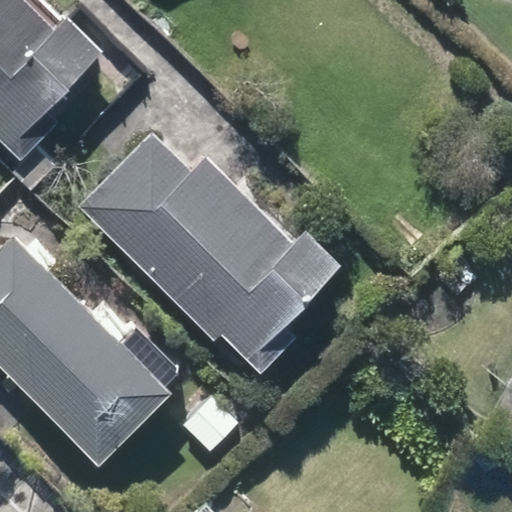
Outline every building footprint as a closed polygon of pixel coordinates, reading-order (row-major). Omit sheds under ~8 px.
[(0,0),(0,131),(20,152),(7,165),(27,184),(49,161),(29,142),(60,110),(52,101),(107,42),(68,6),(55,19),(34,0),(0,0)] [(161,0),(172,12),(186,0),(161,0)] [(146,124),(74,200),(228,348),(238,338),(263,363),(301,324),(287,310),(342,252),(308,219),(294,234),(204,148),(188,164),(146,124)] [(6,219),(0,225),(0,359),(96,449),(169,372),(163,366),(174,354),(132,315),(121,327),(6,219)] [(173,413),(200,439),(229,408),(202,383),(173,413)] [(215,511),(197,491),(174,511),(215,511)]
